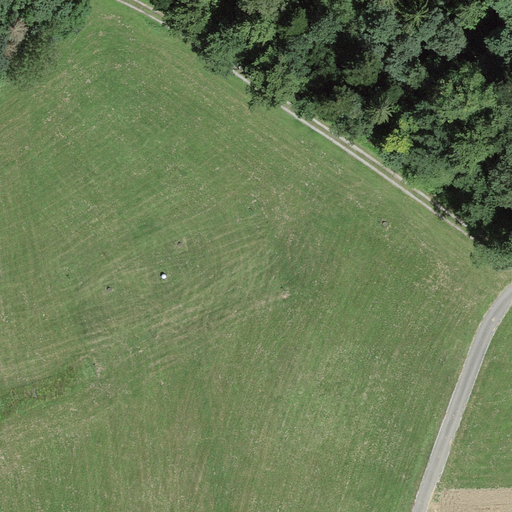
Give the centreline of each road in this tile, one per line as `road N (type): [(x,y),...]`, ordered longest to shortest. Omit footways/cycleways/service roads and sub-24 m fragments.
road 1 (track): [(511,264),(128,0)]
road 2 (track): [(511,293),(500,304),(451,419),(421,511)]
